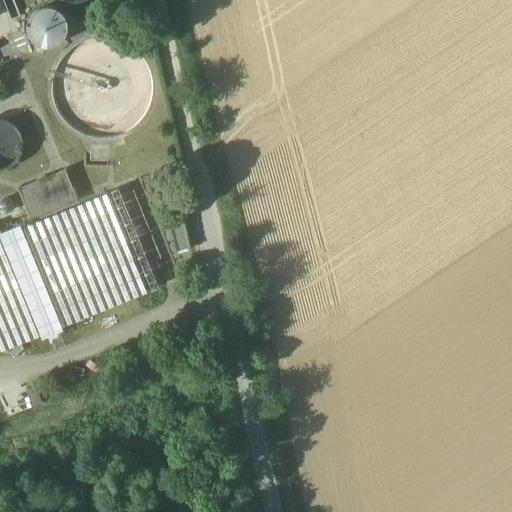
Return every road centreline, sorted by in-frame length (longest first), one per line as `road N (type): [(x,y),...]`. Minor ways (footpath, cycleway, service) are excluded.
road 1 (track): [(272,511),(159,0)]
road 2 (unclassified): [(0,383),(226,295)]
road 3 (unclassified): [(0,14),(58,160)]
